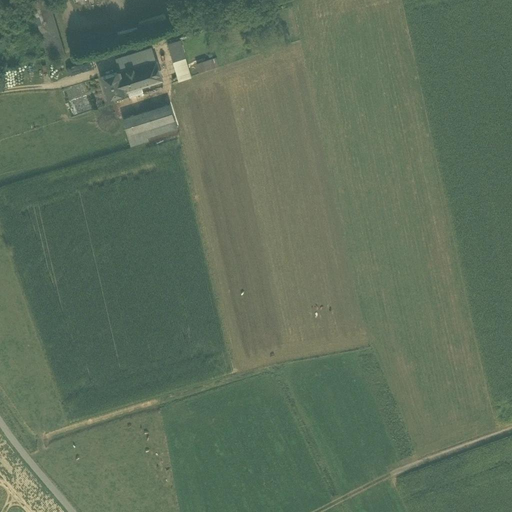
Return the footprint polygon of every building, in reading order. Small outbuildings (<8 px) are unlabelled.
[(39,27),(49,60),(66,55),(49,0),(31,0),(39,27)] [(167,44),(173,62),(185,58),(180,40),(167,44)] [(120,71),(120,73),(156,61),(152,48),(116,59),(120,71)] [(188,67),(185,58),(173,62),(179,81),(191,77),(188,67)] [(197,64),(199,72),(218,65),(216,58),(197,64)] [(67,68),(69,75),(87,69),(85,61),(67,68)] [(156,61),(120,73),(126,91),(129,89),(132,97),(144,93),(142,86),(162,79),(156,61)] [(106,97),(126,91),(120,73),(120,71),(101,77),(105,91),(104,91),(106,97)] [(170,104),(140,113),(147,136),(177,127),(170,104)] [(148,139),(147,136),(140,113),(123,119),(131,144),(148,139)]
